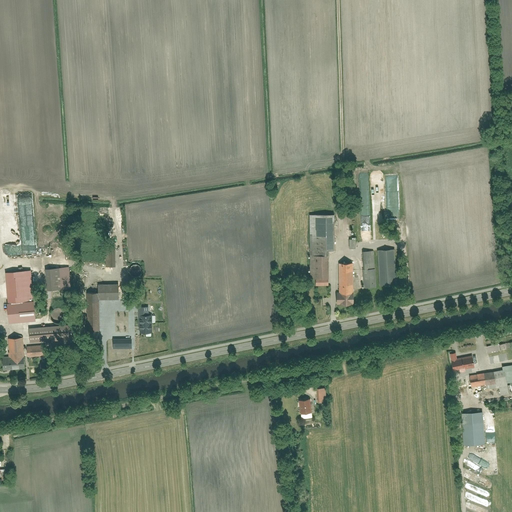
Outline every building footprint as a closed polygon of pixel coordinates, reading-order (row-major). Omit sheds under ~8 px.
[(18,213),(32,212),(31,193),(26,193),(26,195),(20,195),(20,203),(21,203),(21,207),(17,207),(18,213)] [(333,214),(309,214),(310,278),(327,277),(326,250),(334,250),(333,214)] [(113,266),(113,245),(104,246),(104,266),(113,266)] [(394,249),(377,250),(379,286),(396,285),(394,249)] [(373,250),(362,251),(363,270),(362,270),(363,287),(376,286),(373,250)] [(338,262),(338,290),(352,290),(352,262),(338,262)] [(60,265),(44,267),(45,287),(62,286),(60,265)] [(28,269),(4,271),(7,307),(31,305),(28,269)] [(97,283),(97,298),(116,297),(116,282),(97,283)] [(338,290),(336,290),(336,302),(354,302),(354,290),(352,290),(338,290)] [(135,306),(136,332),(144,331),(143,306),(135,306)] [(128,308),(115,308),(116,329),(128,329),(128,308)] [(43,325),(31,326),(32,336),(44,335),(43,325)] [(125,330),(112,330),(112,346),(125,346),(125,330)] [(144,331),(136,332),(137,341),(151,341),(151,331),(144,331)] [(6,355),(21,354),(19,336),(5,338),(6,355)] [(39,344),(25,345),(26,355),(40,354),(39,344)] [(497,344),(485,346),(487,352),(499,349),(497,344)] [(450,356),(452,368),(474,364),(472,352),(450,356)] [(6,355),(0,356),(1,369),(22,367),(21,354),(6,355)] [(504,368),(467,375),(470,389),(506,382),(504,368)] [(324,386),(315,387),(316,399),(325,399),(324,386)] [(308,397),(297,398),(299,412),(310,411),(308,397)] [(483,413),(462,414),(464,447),(486,445),(483,413)]
